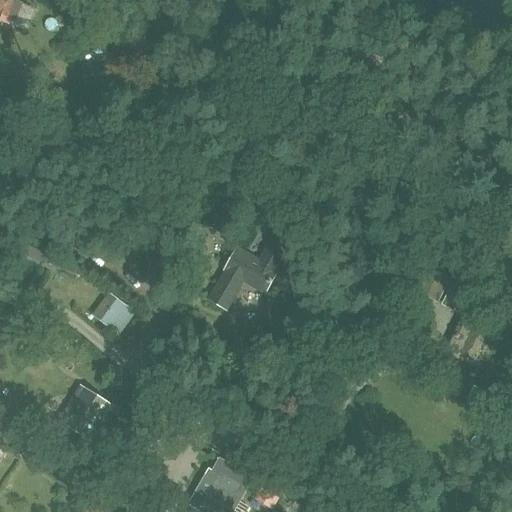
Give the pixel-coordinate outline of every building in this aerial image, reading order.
[(0,0),(0,11),(3,13),(2,15),(14,21),(22,3),(16,0),(0,0)] [(97,28),(91,36),(103,43),(108,34),(97,28)] [(0,157),(0,182),(5,186),(16,168),(0,157)] [(210,228),(226,237),(243,209),(227,199),(210,228)] [(44,229),(40,237),(85,263),(89,256),(44,229)] [(161,233),(159,249),(173,251),(175,235),(161,233)] [(277,233),(260,263),(237,250),(226,270),(228,271),(224,278),(210,301),(226,310),(243,280),(265,293),(277,273),(276,272),(293,243),(277,233)] [(26,243),(16,261),(40,275),(51,257),(26,243)] [(166,257),(150,254),(145,280),(161,283),(166,257)] [(448,283),(452,285),(465,291),(474,274),(445,259),(436,277),(426,297),(438,303),(448,283)] [(108,292),(91,315),(120,336),(137,314),(108,292)] [(0,349),(22,349),(21,317),(0,317),(0,349)] [(30,322),(21,322),(21,333),(30,333),(30,322)] [(476,328),(462,322),(448,353),(440,369),(444,371),(466,382),(464,386),(470,389),(497,335),(495,334),(478,326),(476,328)] [(82,388),(61,422),(92,442),(113,408),(82,388)] [(30,414),(0,394),(0,416),(19,430),(30,414)] [(232,511),(239,501),(247,487),(253,477),(219,458),(212,471),(220,476),(200,510),(204,511),(232,511)] [(139,468),(125,488),(135,495),(149,475),(139,468)] [(166,480),(158,493),(175,504),(183,490),(166,480)] [(262,488),(255,500),(273,510),(280,499),(262,488)] [(142,490),(138,497),(159,508),(163,501),(142,490)]
